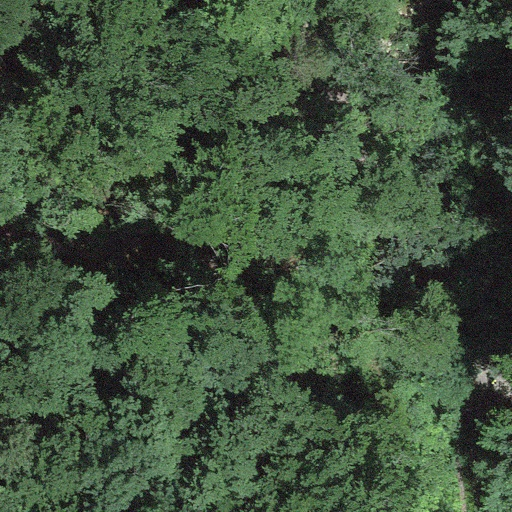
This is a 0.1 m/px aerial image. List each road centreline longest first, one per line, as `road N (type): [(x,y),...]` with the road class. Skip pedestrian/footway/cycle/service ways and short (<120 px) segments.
road 1 (track): [(302,0),(481,345),(511,376)]
road 2 (track): [(481,345),(483,511)]
